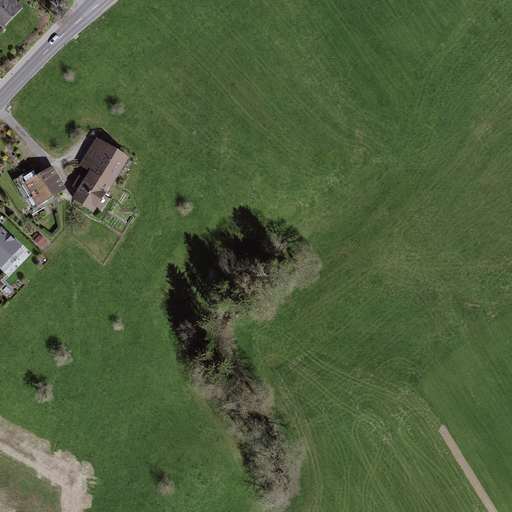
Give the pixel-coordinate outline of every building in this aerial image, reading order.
[(24,6),(16,0),(0,0),(0,28),(3,31),(24,6)] [(83,166),(91,171),(110,183),(126,157),(99,140),(83,166)] [(26,200),(34,196),(38,204),(64,189),(52,168),(37,177),(33,170),(14,180),(26,200)] [(104,193),(110,183),(91,171),(74,199),(93,211),(104,194),(104,193)] [(21,246),(0,227),(0,226),(0,267),(4,272),(24,252),(20,248),(21,246)] [(39,235),(36,232),(31,238),(34,240),(33,240),(40,246),(41,246),(44,248),(48,243),(46,241),(39,234),(39,235)]
